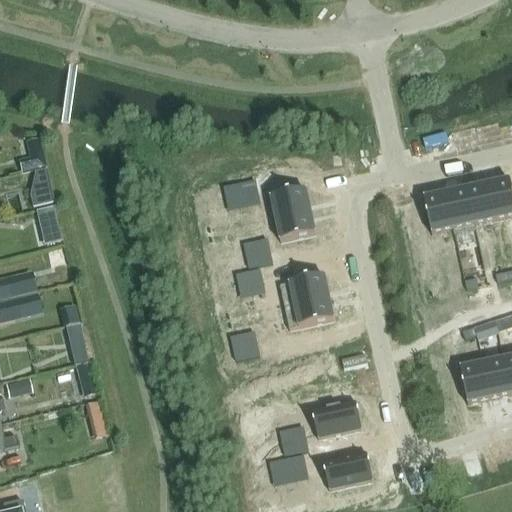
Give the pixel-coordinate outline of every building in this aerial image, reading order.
[(43,158),(19,164),(22,177),(46,171),(43,158)] [(511,190),(510,183),(488,188),(496,224),(511,220),(511,190)] [(255,185),(232,190),(234,202),(258,197),(255,185)] [(488,188),(467,193),(475,228),(476,228),(496,224),(488,188)] [(467,193),(446,197),(454,233),(453,233),(454,238),(477,233),(476,228),(475,228),(467,193)] [(307,194),(271,201),(276,223),(311,216),(307,194)] [(446,197),(424,202),(432,238),(453,233),(454,233),(446,197)] [(311,216),(276,223),(281,246),(316,238),(311,216)] [(270,255),(247,260),(249,272),(273,267),(270,255)] [(274,271),(250,276),(253,288),(276,283),(274,271)] [(508,276),(496,279),(497,286),(509,284),(508,276)] [(5,286),(9,302),(35,295),(31,279),(5,286)] [(325,280),(280,289),(285,311),(330,302),(325,280)] [(477,283),(465,285),(467,293),(479,291),(477,283)] [(35,298),(10,304),(14,320),(39,313),(35,298)] [(330,302),(285,311),(290,333),(335,324),(330,302)] [(89,363),(77,306),(63,309),(75,366),(89,363)] [(488,327),(474,332),(477,340),(478,344),(492,339),(488,327)] [(474,332),(463,336),(465,344),(477,340),(474,332)] [(289,341),(265,346),(268,358),(291,353),(289,341)] [(482,362),(460,367),(468,408),(490,403),(483,367),(482,362)] [(483,367),(490,403),(511,399),(504,363),(483,367)] [(76,371),(79,384),(92,381),(88,368),(76,371)] [(356,405),(312,415),(318,443),(362,433),(356,405)] [(85,409),(88,420),(102,417),(99,406),(85,409)] [(0,452),(3,452),(3,454),(18,450),(15,439),(4,442),(0,427),(0,452)] [(306,443),(283,448),(285,460),(309,455),(306,443)] [(367,456),(323,466),(329,494),(373,484),(367,456)] [(310,459),(286,464),(289,475),(312,470),(310,459)] [(3,511),(23,511),(22,503),(2,508),(3,511)]
